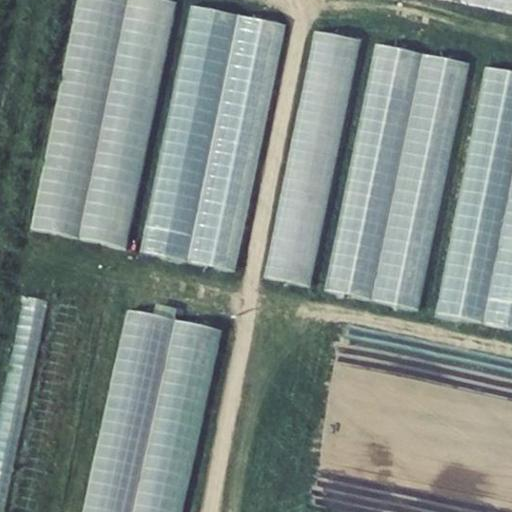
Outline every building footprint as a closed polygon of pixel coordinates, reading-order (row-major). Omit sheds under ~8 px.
[(80,155),(103,1),(94,0),(86,0),(63,152),(80,155)] [(122,4),(116,34),(137,38),(143,8),(122,4)] [(145,251),(239,267),(284,21),(190,4),(145,251)] [(293,128),(267,276),(313,284),(343,118),(319,113),(316,132),(293,128)] [(327,289),(421,306),(451,144),(450,144),(450,143),(426,138),(421,168),(402,164),(403,162),(371,156),(370,161),(351,157),(327,289)] [(437,313),(511,326),(511,164),(497,162),(495,175),(463,170),(437,313)] [(41,329),(44,301),(29,299),(26,327),(41,329)]
